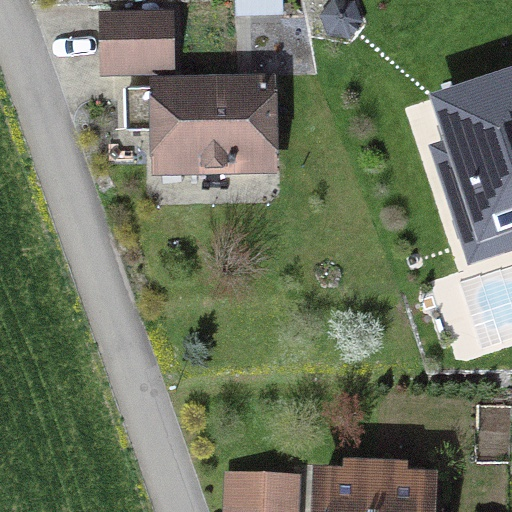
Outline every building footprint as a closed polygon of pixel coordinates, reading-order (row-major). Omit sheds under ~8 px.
[(105,21),(106,71),(167,70),(165,19),(105,21)] [(511,83),(441,107),(468,189),(449,195),(465,242),(511,226),(511,83)] [(127,90),(128,131),(157,130),(158,170),(268,167),(267,87),(127,90)] [(227,511),(290,511),(292,480),(229,478),(227,511)] [(319,511),(372,511),(374,483),(321,481),(319,511)] [(425,511),(427,486),(374,483),(372,511),(425,511)]
